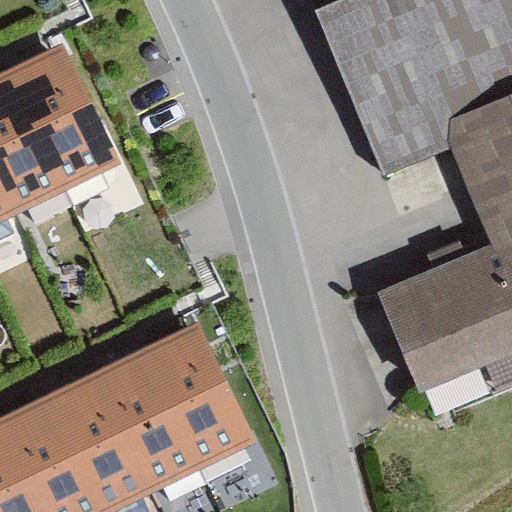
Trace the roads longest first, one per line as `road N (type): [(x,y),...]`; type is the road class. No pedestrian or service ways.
road 1 (residential): [(334,511),(242,157),(173,0)]
road 2 (unknown): [(274,280),(466,206)]
